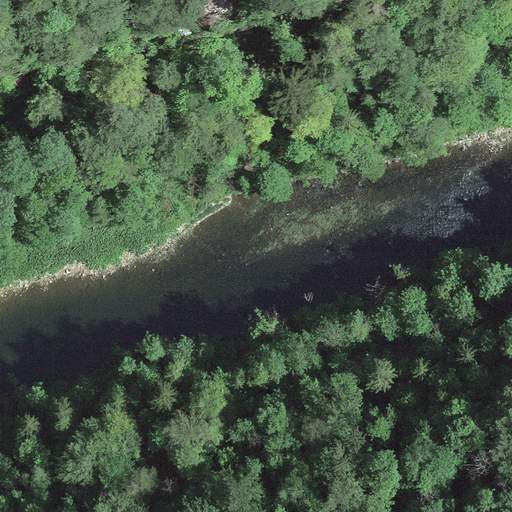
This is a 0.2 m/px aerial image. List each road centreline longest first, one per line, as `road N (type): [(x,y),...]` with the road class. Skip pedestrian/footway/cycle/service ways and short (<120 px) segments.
road 1 (track): [(342,362),(0,446)]
road 2 (track): [(511,276),(342,362)]
